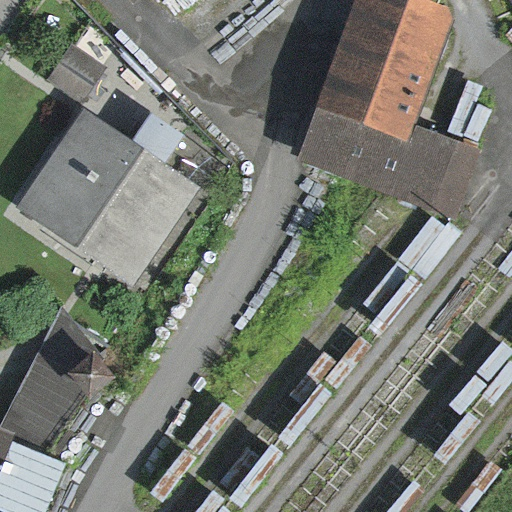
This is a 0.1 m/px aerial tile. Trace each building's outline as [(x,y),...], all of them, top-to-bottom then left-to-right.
[(157,0),(167,10),(178,0),(157,0)] [(476,25),(397,0),(387,0),(347,124),(435,152),(476,25)] [(71,50),(52,74),(83,98),(102,73),(71,50)] [(478,186),(348,128),(324,182),(453,240),(478,186)] [(197,207),(91,134),(27,227),(133,300),(197,207)] [(0,511),(12,511),(41,443),(0,427),(0,511)]
